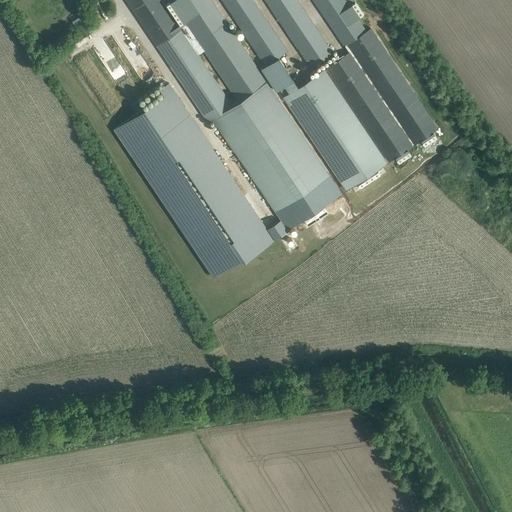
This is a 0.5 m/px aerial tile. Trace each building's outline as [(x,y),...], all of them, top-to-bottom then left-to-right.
[(126,0),(157,45),(156,46),(207,122),(213,119),(286,229),(301,220),(306,227),(328,212),(323,205),(342,193),(267,81),(238,101),(232,105),(181,29),(182,28),(162,0),(126,0)] [(210,0),(170,0),(238,101),(267,81),(278,90),(284,86),(288,93),(283,97),(346,190),(387,162),(324,68),(297,86),(278,57),(286,51),(251,0),(221,0),(266,66),(258,71),(210,0)] [(265,0),(310,67),(333,52),(297,0),(265,0)] [(313,0),(344,46),(345,45),(349,51),(325,67),(328,72),(388,162),(438,128),(371,27),(366,30),(345,0),(313,0)] [(274,240),(168,83),(159,90),(163,95),(114,128),(213,276),(242,258),(243,260),(274,240)]
